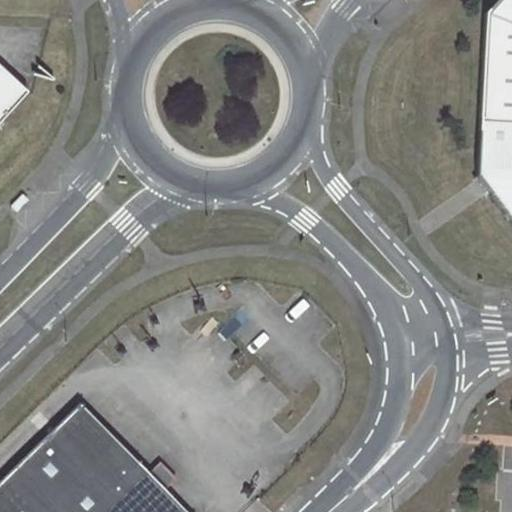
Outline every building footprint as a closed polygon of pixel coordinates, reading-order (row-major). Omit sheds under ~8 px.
[(511,0),(497,0),(485,14),(476,177),(511,227),(511,0)] [(0,121),(24,94),(0,72),(0,121)] [(80,402),(0,479),(0,511),(187,511),(164,488),(148,472),(80,402)] [(176,477),(160,461),(148,472),(164,488),(176,477)] [(511,511),(511,482),(504,483),(503,511),(511,511)]
